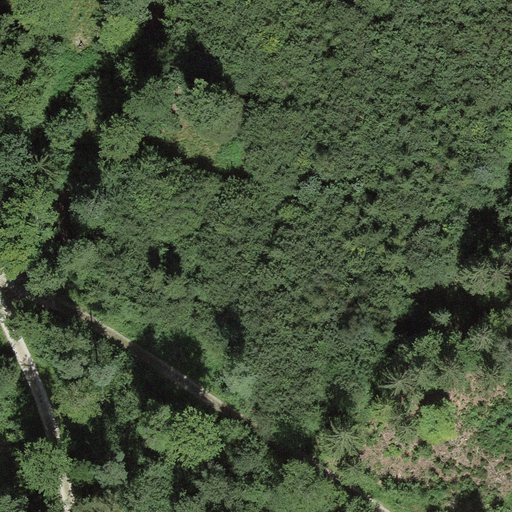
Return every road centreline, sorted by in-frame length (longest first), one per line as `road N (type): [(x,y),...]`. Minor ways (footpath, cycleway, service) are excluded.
road 1 (track): [(377,511),(249,427),(0,283)]
road 2 (track): [(68,511),(0,294)]
